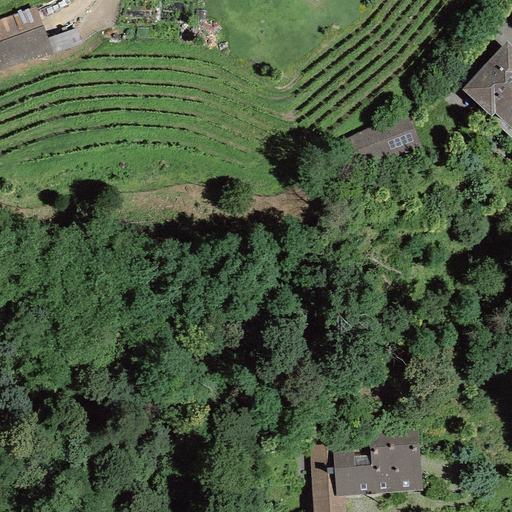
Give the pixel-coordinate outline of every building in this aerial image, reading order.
[(0,69),(50,52),(34,6),(0,18),(0,69)] [(511,46),(506,41),(461,90),(491,117),(494,113),(511,130),(511,46)] [(419,147),(408,116),(339,141),(351,172),(419,147)] [(343,497),(422,490),(417,432),(331,441),(331,445),(335,497),(343,497)] [(313,511),(344,511),(343,497),(335,497),(331,445),(309,446),(313,511)]
